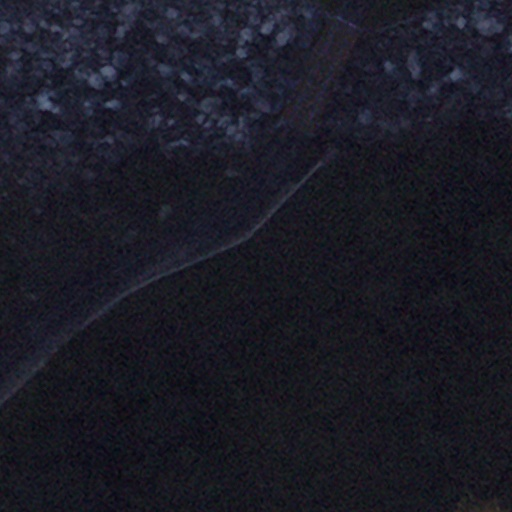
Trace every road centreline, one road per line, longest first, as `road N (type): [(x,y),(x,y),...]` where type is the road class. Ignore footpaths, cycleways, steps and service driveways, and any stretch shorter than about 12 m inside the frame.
road 1 (track): [(0,369),(67,305),(221,206),(288,134)]
road 2 (track): [(341,11),(288,134)]
